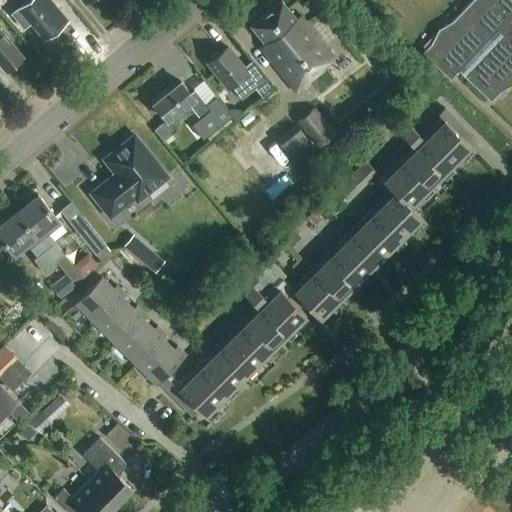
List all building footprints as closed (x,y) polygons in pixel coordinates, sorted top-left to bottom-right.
[(0,0),(0,9),(9,2),(8,0),(0,0)] [(22,0),(25,3),(19,8),(21,10),(20,11),(28,22),(30,20),(45,39),(66,21),(58,12),(59,11),(50,0),(22,0)] [(511,0),(474,0),(422,54),(450,80),(458,71),(490,102),(511,78),(511,0)] [(296,20),(281,2),(250,27),(265,45),(260,49),(296,92),(324,70),(322,67),(334,58),(300,16),(296,20)] [(0,65),(6,72),(22,58),(0,32),(0,65)] [(227,48),(207,63),(228,89),(231,87),(241,100),(255,89),(262,97),(272,89),(250,60),(242,66),(227,48)] [(180,82),(153,104),(156,108),(154,109),(159,116),(161,114),(167,121),(188,104),(199,118),(191,125),(204,140),(212,133),(232,117),(216,97),(206,105),(194,91),(190,94),(180,82)] [(426,103),(432,97),(424,89),(418,95),(426,103)] [(424,141),(450,167),(470,147),(464,141),(470,135),(444,108),(437,115),(440,118),(431,127),(435,130),(424,141)] [(318,147),(319,146),(334,134),(313,109),(298,122),(318,147)] [(323,165),(312,152),(315,149),(295,124),(275,139),(296,165),(299,163),(309,176),(323,165)] [(450,167),(424,141),(409,125),(399,135),(415,150),(404,160),(430,187),(450,167)] [(113,176),(91,194),(110,217),(141,192),(144,196),(167,177),(134,136),(111,154),(102,162),(113,176)] [(373,166),(383,157),(376,151),(367,160),(373,166)] [(430,187),(404,160),(400,157),(391,166),(394,170),(383,181),(391,189),(410,207),(430,187)] [(345,203),(375,172),(365,161),(334,192),(345,203)] [(421,219),(410,207),(391,189),(382,198),(386,201),(375,212),(401,239),(421,219)] [(45,251),(55,243),(48,235),(61,225),(37,195),(15,213),(35,238),(45,251)] [(100,261),(110,253),(70,202),(60,210),(100,261)] [(401,239),(375,212),(371,208),(362,218),(365,221),(355,232),(381,259),(401,239)] [(313,210),(306,217),(314,224),(321,217),(313,210)] [(45,251),(35,238),(15,213),(0,224),(0,238),(13,255),(26,245),(36,258),(33,261),(44,275),(55,267),(53,264),(55,262),(71,282),(80,275),(55,244),(55,243),(45,251)] [(381,259),(355,232),(351,228),(342,238),(345,241),(335,252),(361,279),(381,259)] [(124,244),(154,270),(165,259),(135,232),(124,244)] [(361,279),(335,252),(325,242),(316,252),(325,261),(315,272),(340,299),(361,279)] [(255,307),(285,276),(271,262),(256,278),(250,272),(238,284),(246,293),(244,296),(255,307)] [(340,299),(315,272),(311,268),(302,278),(305,281),(294,292),(320,319),(340,299)] [(59,299),(75,287),(71,282),(65,274),(49,286),(59,299)] [(95,325),(122,298),(125,295),(116,285),(112,289),(101,278),(74,304),(95,325)] [(151,290),(145,296),(154,305),(160,299),(151,290)] [(259,310),(286,336),(306,316),(280,290),(259,310)] [(116,345),(142,319),(146,315),(136,306),(132,309),(122,298),(95,325),(116,345)] [(265,356),(286,336),(259,310),(248,321),(244,317),(235,327),(238,330),(265,356)] [(136,365),(162,339),(166,335),(156,326),(153,329),(142,319),(116,345),(136,365)] [(245,377),(265,356),(238,330),(228,341),(224,337),(215,347),(218,350),(245,377)] [(162,339),(136,365),(156,386),(186,356),(176,346),(173,350),(162,339)] [(0,379),(3,382),(20,365),(2,347),(0,348),(0,379)] [(225,397),(245,377),(218,350),(208,361),(204,357),(195,367),(198,370),(225,397)] [(205,417),(225,397),(198,370),(188,381),(184,377),(175,386),(172,384),(166,390),(192,417),(198,411),(205,417)] [(0,440),(27,414),(0,385),(0,440)] [(50,422),(69,405),(59,395),(40,412),(38,410),(27,419),(41,433),(51,424),(50,422)] [(26,424),(18,432),(28,442),(36,433),(26,424)] [(88,481),(114,507),(131,490),(115,474),(125,464),(99,438),(82,455),(98,471),(88,481)] [(85,511),(109,511),(114,507),(88,481),(71,497),(63,489),(54,498),(68,511),(77,511),(81,508),(85,511)]
